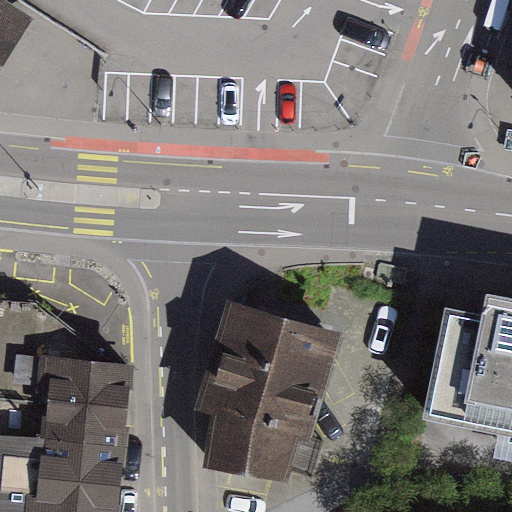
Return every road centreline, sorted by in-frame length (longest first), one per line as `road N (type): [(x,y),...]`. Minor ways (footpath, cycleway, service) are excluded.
road 1 (residential): [(171,200),(179,511)]
road 2 (primary): [(171,200),(415,206)]
road 3 (residential): [(415,206),(480,0)]
road 4 (primary): [(0,184),(171,200)]
